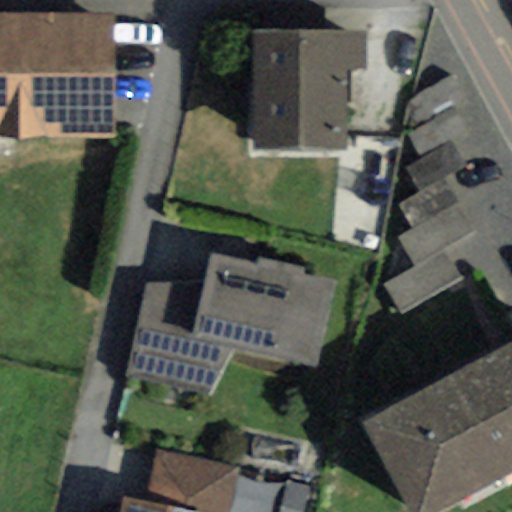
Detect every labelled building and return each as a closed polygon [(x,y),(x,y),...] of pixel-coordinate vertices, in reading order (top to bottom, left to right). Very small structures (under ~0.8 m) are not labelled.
[(0,137),(116,139),(112,15),(0,13),(0,137)] [(251,152),(345,153),(345,70),(365,70),(365,33),(252,32),(251,152)] [(449,142),(465,133),(452,110),(408,135),(421,158),(449,142)] [(444,178),(464,167),(449,142),(421,158),(406,169),(420,193),(444,178)] [(456,200),(458,199),(444,178),(420,193),(397,206),(412,228),(456,200)] [(442,248),(474,228),(456,200),(412,228),(396,238),(413,266),(442,248)] [(400,316),(461,279),(442,248),(413,266),(381,285),(400,316)] [(233,351),(318,370),(336,283),(302,276),(304,270),(256,259),(255,264),(210,255),(204,281),(190,342),(136,328),(126,376),(209,397),(233,351)] [(204,281),(146,284),(136,328),(190,342),(204,281)] [(511,344),(362,425),(409,511),(434,511),(511,470),(511,344)] [(229,511),(238,469),(157,451),(145,505),(179,511),(229,511)] [(304,511),(309,490),(287,484),(280,511),(304,511)] [(121,511),(179,511),(145,505),(124,499),(121,511)]
